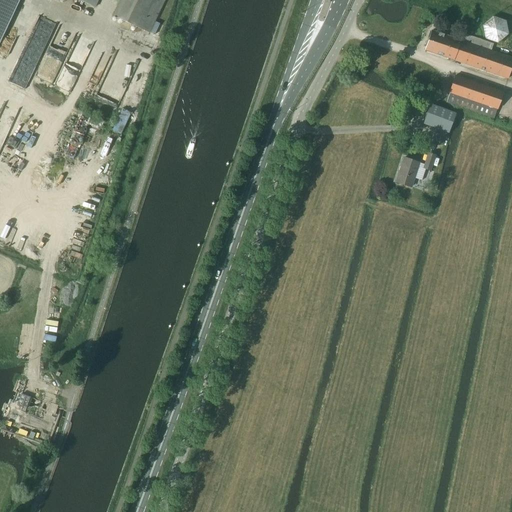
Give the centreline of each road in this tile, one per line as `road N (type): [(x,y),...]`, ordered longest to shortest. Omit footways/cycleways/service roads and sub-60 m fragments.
road 1 (unclassified): [(157,511),(288,150),(358,0)]
road 2 (primary): [(136,511),(258,165)]
road 3 (primary): [(258,165),(340,0)]
road 4 (primary): [(316,0),(258,165)]
